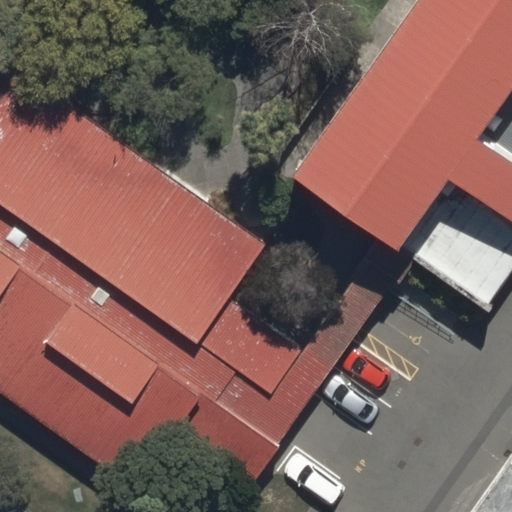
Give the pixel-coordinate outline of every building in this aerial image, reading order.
[(4,0),(24,13),(32,0),(4,0)] [(511,0),(408,0),(286,170),(378,235),(390,241),(444,166),(511,214),(511,158),(470,129),(511,70),(511,0)] [(169,418),(249,471),(324,364),(221,297),(258,242),(0,60),(0,395),(124,484),(169,418)] [(511,70),(470,129),(511,158),(511,70)] [(411,256),(484,307),(511,269),(511,214),(444,166),(390,241),(411,256)] [(511,511),(511,459),(474,511),(511,511)]
